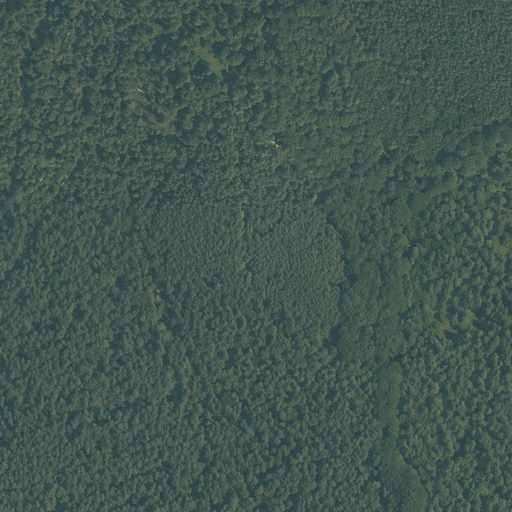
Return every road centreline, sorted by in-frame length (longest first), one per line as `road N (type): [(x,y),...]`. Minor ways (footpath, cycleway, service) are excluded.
road 1 (unknown): [(0,294),(79,154),(93,51),(123,0)]
road 2 (track): [(401,234),(383,453),(409,511)]
road 3 (track): [(0,222),(26,54),(52,0)]
road 4 (track): [(511,399),(508,318),(493,294),(467,262),(401,234)]
road 5 (track): [(511,124),(440,176),(403,228)]
